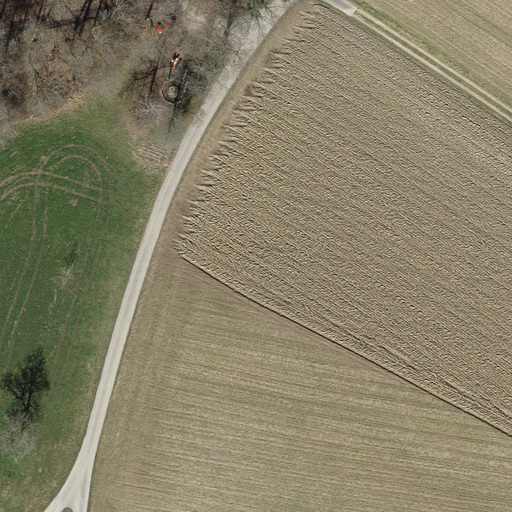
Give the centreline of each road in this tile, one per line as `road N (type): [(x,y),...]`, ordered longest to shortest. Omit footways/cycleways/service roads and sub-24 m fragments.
road 1 (track): [(272,0),(245,39),(131,276),(78,511)]
road 2 (track): [(350,0),(511,111)]
